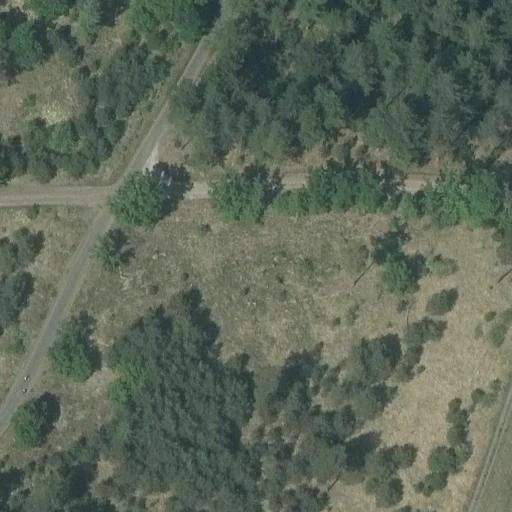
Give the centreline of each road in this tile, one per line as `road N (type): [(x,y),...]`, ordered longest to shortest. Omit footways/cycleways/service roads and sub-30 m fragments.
road 1 (track): [(511,197),(342,184),(0,199)]
road 2 (track): [(469,511),(511,388)]
